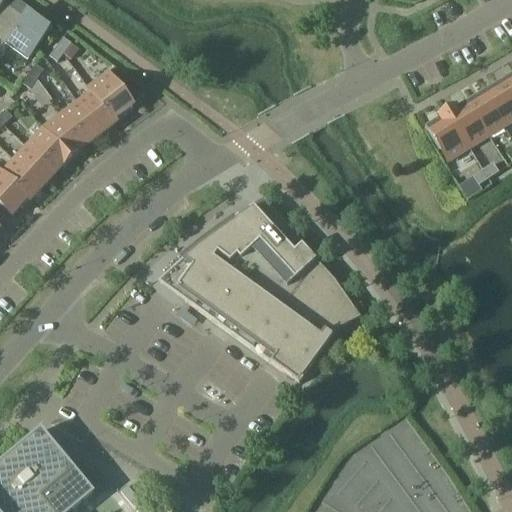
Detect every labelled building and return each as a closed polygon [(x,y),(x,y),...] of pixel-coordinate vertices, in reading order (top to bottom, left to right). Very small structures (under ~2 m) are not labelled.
[(0,0),(0,32),(18,8),(7,0),(0,0)] [(35,20),(18,8),(0,32),(0,60),(10,48),(28,61),(48,34),(50,36),(54,30),(37,17),(35,20)] [(73,50),(66,45),(59,54),(66,59),(73,50)] [(60,67),(66,59),(59,54),(53,62),(60,67)] [(34,70),(29,77),(40,84),(45,77),(34,70)] [(89,90),(91,94),(117,125),(116,123),(134,108),(108,74),(89,90)] [(29,77),(24,84),(35,91),(40,84),(29,77)] [(511,79),(500,87),(511,107),(511,79)] [(485,97),(504,129),(511,124),(511,107),(500,87),(485,97)] [(91,94),(78,104),(102,136),(102,137),(117,127),(91,94)] [(469,106),(489,138),(504,129),(485,97),(469,106)] [(78,104),(63,115),(88,148),(102,136),(78,104)] [(448,115),(469,150),(489,138),(469,106),(460,111),(458,108),(448,115)] [(3,115),(0,117),(0,123),(6,130),(12,124),(3,115)] [(63,115),(43,130),(71,162),(72,162),(88,148),(63,115)] [(428,131),(448,163),(469,150),(448,115),(437,121),(439,124),(428,131)] [(43,130),(26,148),(26,149),(56,176),(71,162),(43,130)] [(26,149),(14,162),(43,189),(44,190),(56,176),(26,149)] [(13,162),(2,174),(29,201),(30,203),(43,189),(14,162),(13,162)] [(493,166),(483,172),(488,181),(498,174),(493,166)] [(0,172),(0,207),(12,219),(29,201),(0,172)] [(483,172),(473,179),(478,188),(488,181),(483,172)] [(296,258),(250,206),(149,285),(303,397),(344,339),(367,328),(352,306),(337,285),(304,249),(296,258)] [(116,351),(122,341),(100,328),(94,337),(116,351)] [(153,375),(162,358),(136,343),(126,359),(153,375)] [(0,511),(77,511),(96,497),(42,432),(0,467),(0,511)]
